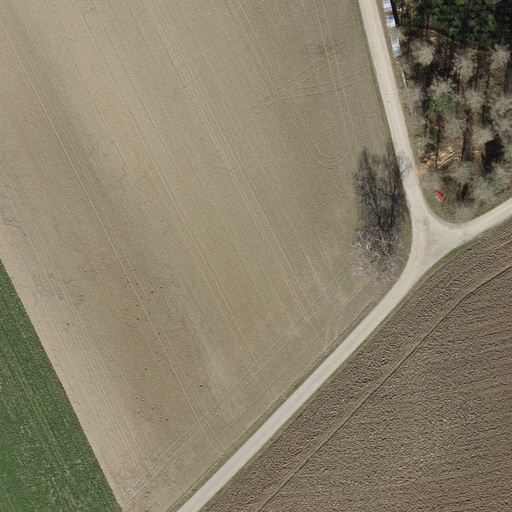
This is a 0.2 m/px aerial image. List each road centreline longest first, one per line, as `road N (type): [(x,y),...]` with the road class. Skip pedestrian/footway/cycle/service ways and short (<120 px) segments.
road 1 (track): [(188,511),(432,260)]
road 2 (track): [(432,260),(368,0)]
